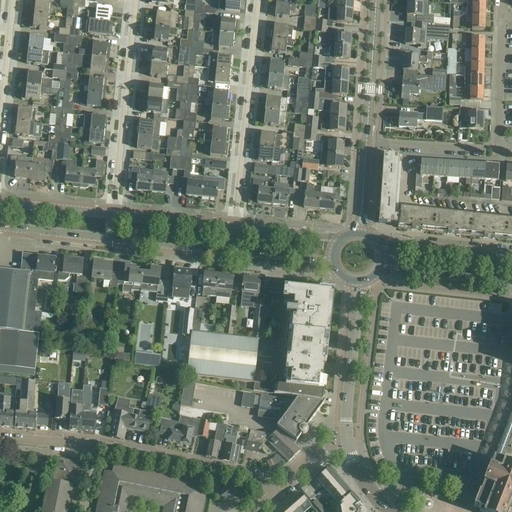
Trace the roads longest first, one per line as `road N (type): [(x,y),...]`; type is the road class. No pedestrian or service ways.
road 1 (secondary): [(0,227),(332,261)]
road 2 (residential): [(0,437),(98,444),(256,477),(273,497)]
road 3 (residential): [(233,226),(258,0)]
road 4 (residential): [(112,213),(134,0)]
road 5 (residential): [(347,445),(357,281)]
road 6 (tertiary): [(366,141),(374,0)]
road 7 (secondary): [(511,258),(378,245)]
road 8 (secondary): [(379,265),(511,282)]
road 9 (residential): [(366,141),(497,150)]
road 10 (residential): [(497,150),(500,19)]
road 11 (residential): [(0,128),(13,0)]
road 12 (secondary): [(233,226),(112,213)]
